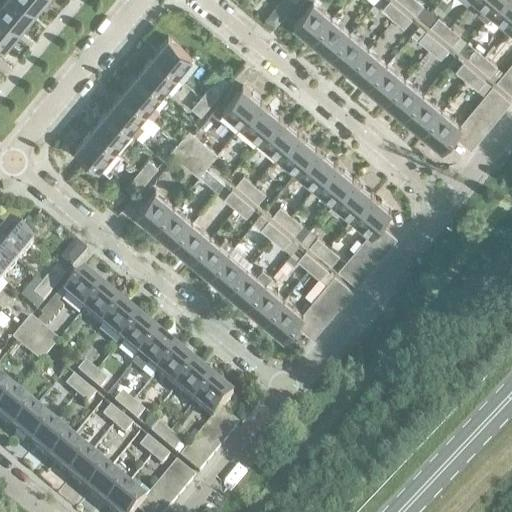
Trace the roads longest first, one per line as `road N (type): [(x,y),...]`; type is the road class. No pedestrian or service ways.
road 1 (residential): [(11,161),(283,393)]
road 2 (residential): [(445,196),(207,0)]
road 3 (residential): [(445,196),(283,393)]
road 4 (residential): [(11,161),(149,0)]
road 5 (primary): [(511,394),(400,511)]
road 6 (residential): [(283,393),(185,511)]
